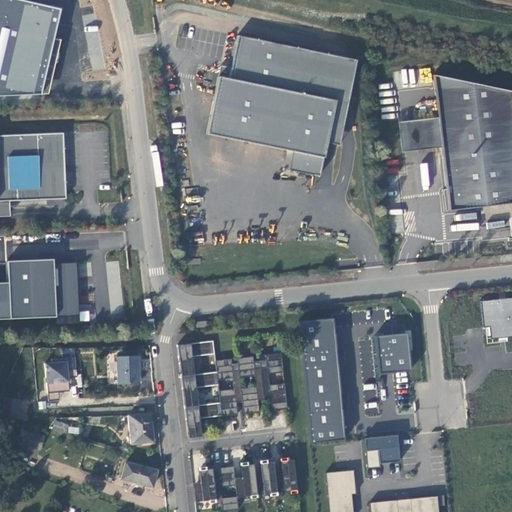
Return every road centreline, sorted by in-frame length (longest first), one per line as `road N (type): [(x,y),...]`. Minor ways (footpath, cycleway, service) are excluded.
road 1 (unclassified): [(117,0),(157,275),(178,300)]
road 2 (unclassified): [(178,300),(429,277)]
road 3 (unknown): [(182,502),(148,501),(33,463)]
road 4 (unclassified): [(178,300),(165,340),(177,446)]
road 5 (residential): [(429,277),(439,412)]
